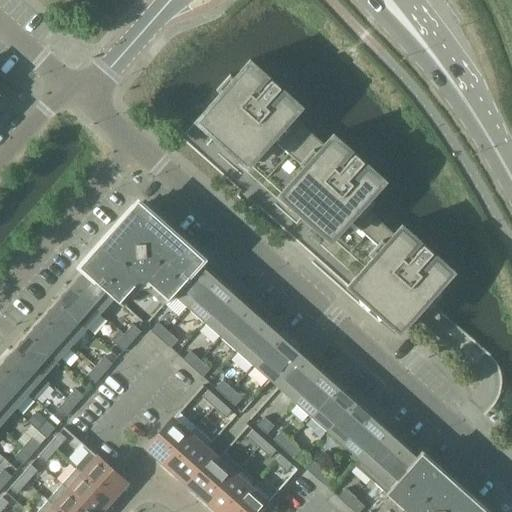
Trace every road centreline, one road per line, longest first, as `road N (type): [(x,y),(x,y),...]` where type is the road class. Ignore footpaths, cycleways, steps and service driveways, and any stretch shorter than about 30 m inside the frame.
road 1 (residential): [(134,143),(511,476)]
road 2 (secondary): [(511,182),(451,82),(387,0)]
road 3 (residential): [(0,297),(134,143)]
road 4 (residential): [(82,98),(168,0)]
